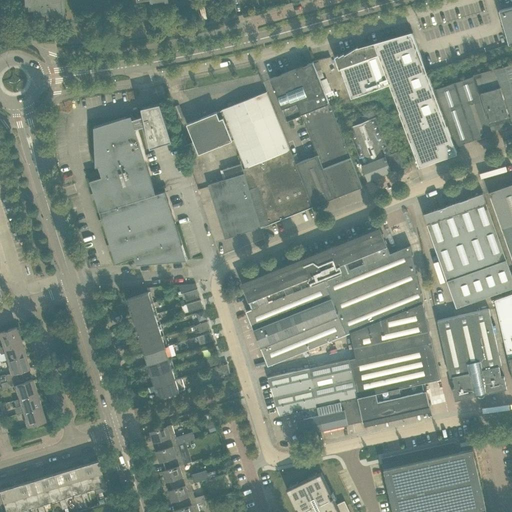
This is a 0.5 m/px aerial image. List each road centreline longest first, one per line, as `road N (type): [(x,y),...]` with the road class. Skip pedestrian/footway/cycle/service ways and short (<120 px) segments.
road 1 (unclassified): [(135,67),(144,80),(206,67),(453,0)]
road 2 (unclassified): [(217,275),(511,157)]
road 3 (unclassified): [(270,455),(485,413)]
road 4 (unclassified): [(270,455),(217,275)]
road 5 (secondary): [(248,42),(400,0)]
road 6 (residential): [(73,445),(27,302)]
road 7 (unclassified): [(217,275),(182,178),(172,182),(161,150)]
road 8 (unclassified): [(73,288),(93,280),(217,275)]
road 9 (residential): [(73,288),(31,149)]
